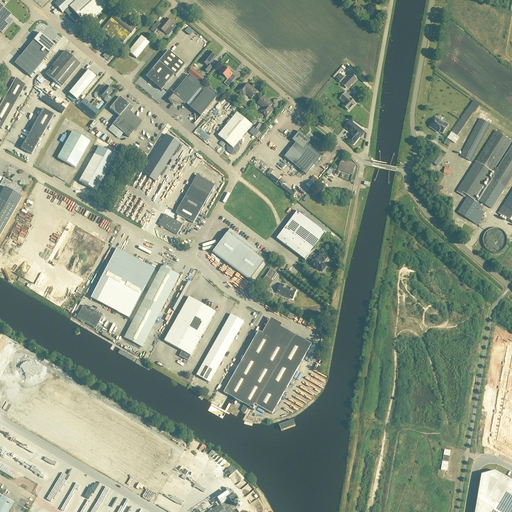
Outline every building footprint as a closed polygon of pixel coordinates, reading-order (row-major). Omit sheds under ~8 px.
[(58,0),(54,4),(62,13),(64,11),(75,23),(79,19),(86,13),(89,16),(92,20),(109,5),(104,0),(58,0)] [(0,31),(2,33),(8,25),(5,22),(9,18),(11,15),(3,8),(4,7),(0,3),(0,31)] [(113,41),(114,41),(115,41),(115,42),(115,43),(116,43),(116,44),(117,44),(118,44),(118,43),(119,43),(119,42),(119,41),(120,40),(123,43),(136,28),(117,12),(101,31),(113,41)] [(89,16),(86,13),(79,19),(82,22),(89,16)] [(173,24),(166,19),(159,28),(168,36),(172,31),(169,29),(173,24)] [(21,56),(15,63),(30,76),(36,69),(42,62),(51,51),(52,50),(55,46),(40,33),(33,41),(21,56)] [(128,52),(136,59),(149,43),(141,37),(128,52)] [(169,51),(159,62),(146,78),(150,81),(150,82),(151,83),(152,82),(162,90),(174,75),(176,77),(186,65),(169,51)] [(61,88),(80,65),(65,52),(45,75),(61,88)] [(207,73),(212,68),(209,65),(216,57),(210,52),(201,61),(207,66),(204,70),(207,73)] [(224,84),(228,87),(233,82),(229,78),(232,74),(230,72),(231,70),(228,67),(226,69),(223,67),(219,72),(228,80),(224,84)] [(77,101),(96,77),(88,71),(69,94),(70,95),(67,97),(73,103),(76,100),(77,101)] [(352,74),(342,84),(344,86),(347,89),(349,87),(357,79),(352,74)] [(39,75),(36,79),(42,84),(45,80),(39,75)] [(186,104),(189,107),(194,111),(195,123),(195,124),(214,101),(203,91),(205,89),(190,75),(189,76),(174,94),(169,101),(174,105),(186,104)] [(0,128),(1,129),(25,86),(16,78),(0,105),(0,128)] [(251,88),(252,87),(248,84),(245,87),(242,85),(236,92),(243,97),(246,94),(252,98),(257,92),(253,89),(251,88)] [(102,86),(96,92),(104,99),(103,100),(107,103),(111,98),(108,96),(112,91),(107,87),(105,89),(102,86)] [(349,111),(355,104),(350,99),(351,98),(346,93),(340,99),(345,104),(343,106),(349,111)] [(110,109),(119,117),(123,121),(130,113),(133,109),(120,97),(110,109)] [(263,108),(260,112),(267,117),(273,110),(270,108),(272,104),(269,101),(268,102),(267,100),(263,97),(258,103),(263,108)] [(83,101),(78,107),(93,120),(96,116),(99,112),(84,100),(83,101)] [(474,101),(448,139),(444,143),(449,146),(452,142),(455,144),(459,138),(456,136),(474,111),(475,112),(479,105),(474,101)] [(474,200),(492,172),(495,174),(478,201),(491,209),(511,176),(511,146),(497,169),(495,168),(511,141),(511,105),(457,192),(465,198),(466,195),(474,200)] [(32,155),(54,115),(43,109),(21,149),(32,155)] [(128,138),(141,122),(130,113),(123,121),(119,117),(113,125),(128,138)] [(252,126),(237,113),(218,136),(228,145),(228,147),(228,151),(232,154),(236,154),(239,150),(239,146),(237,145),(252,126)] [(444,124),(436,118),(434,121),(433,121),(432,121),(431,123),(431,124),(432,125),(430,127),(438,133),(439,131),(443,134),(448,126),(444,123),(444,124)] [(470,162),(489,125),(479,120),(460,157),(470,162)] [(364,132),(363,131),(350,121),(344,128),(352,134),(348,140),(354,145),(364,132)] [(75,168),(90,142),(72,132),(57,158),(75,168)] [(306,175),(321,157),(307,145),(311,141),(299,132),(292,140),(296,143),(285,158),(306,175)] [(166,135),(142,173),(154,181),(178,143),(166,135)] [(141,155),(142,153),(133,146),(131,147),(141,155)] [(96,192),(109,169),(116,157),(99,147),(79,182),(96,192)] [(433,164),(437,166),(441,161),(443,159),(439,156),(436,158),(435,157),(431,162),(432,163),(432,164),(433,164)] [(193,166),(197,168),(201,161),(197,159),(193,166)] [(352,175),(356,166),(355,166),(342,161),(338,169),(339,169),(352,174),(352,175)] [(165,171),(171,175),(174,171),(168,167),(165,171)] [(274,174),(271,178),(281,186),(284,183),(274,174)] [(176,214),(178,215),(177,218),(178,219),(176,221),(164,215),(158,225),(177,235),(186,219),(193,224),(215,186),(197,176),(192,185),(176,214)] [(13,183),(4,178),(0,185),(0,189),(2,191),(0,195),(0,226),(4,229),(22,198),(18,195),(22,189),(16,185),(17,185),(17,184),(14,182),(13,183)] [(156,184),(154,188),(152,187),(150,192),(158,196),(163,187),(156,184)] [(511,191),(498,214),(511,222),(511,191)] [(457,213),(473,223),(481,210),(483,208),(467,197),(457,213)] [(67,198),(63,206),(73,212),(77,204),(67,198)] [(84,215),(88,211),(81,206),(77,210),(84,215)] [(277,239),(305,261),(308,258),(310,260),(311,258),(313,259),(309,264),(318,270),(318,269),(322,272),(327,265),(323,263),(327,257),(319,251),(315,255),(311,252),(326,233),(297,211),(277,239)] [(94,215),(91,220),(97,223),(100,218),(94,215)] [(220,225),(213,235),(218,239),(225,229),(220,225)] [(268,257),(230,229),(212,253),(241,275),(250,281),(268,257)] [(129,319),(155,269),(116,249),(91,299),(129,319)] [(142,348),(168,298),(179,277),(171,272),(172,270),(164,265),(164,266),(163,268),(162,267),(124,339),(142,348)] [(272,281),(277,273),(271,269),(264,279),(261,284),(268,289),(273,282),(272,281)] [(244,288),(246,286),(238,279),(236,281),(244,288)] [(288,298),(292,289),(281,284),(277,293),(288,298)] [(216,312),(189,298),(164,342),(182,351),(179,356),(188,361),(216,312)] [(102,316),(86,307),(83,306),(76,319),(96,329),(102,316)] [(221,332),(196,376),(210,383),(234,340),(244,322),(231,315),(221,332)] [(272,415),(292,380),(312,345),(280,327),(281,325),(271,320),(263,334),(259,332),(224,393),(252,409),(255,405),(272,415)] [(511,344),(511,345),(494,441),(511,451),(511,344)] [(299,371),(294,377),(298,380),(303,374),(299,371)] [(208,454),(218,461),(215,465),(221,470),(223,468),(225,470),(230,464),(212,449),(208,454)] [(445,450),(441,470),(447,472),(451,451),(445,450)] [(511,511),(511,480),(495,471),(481,475),(474,511),(511,511)] [(238,487),(242,490),(248,483),(244,479),(238,487)] [(231,498),(229,499),(232,503),(237,499),(233,492),(230,492),(227,488),(225,489),(228,494),(219,500),(221,504),(231,498)] [(0,511),(8,511),(14,503),(0,495),(0,511)] [(237,511),(229,499),(210,511),(237,511)]
